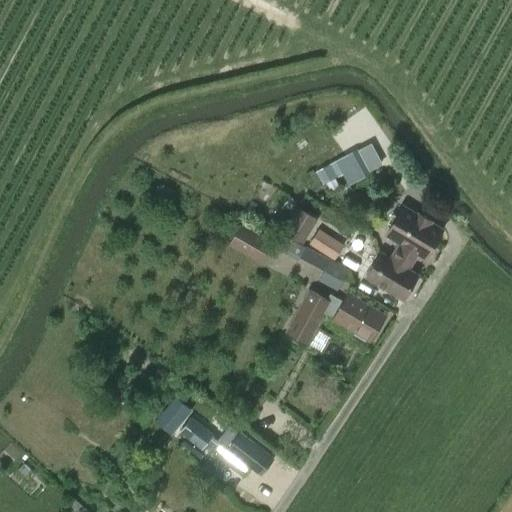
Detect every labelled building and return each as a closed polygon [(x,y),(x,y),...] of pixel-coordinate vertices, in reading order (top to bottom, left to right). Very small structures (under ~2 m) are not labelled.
[(348,154),(361,178),(370,173),(357,149),(348,154)] [(295,200),(287,195),(281,204),(290,209),(295,200)] [(406,269),(415,253),(423,258),(440,229),(428,222),(428,220),(415,213),(414,214),(400,206),(383,235),(397,243),(388,259),(378,253),(364,277),(402,299),(416,275),(406,269)] [(284,234),(303,245),(317,221),(299,210),(284,234)] [(262,266),(274,245),(239,224),(226,245),(262,266)] [(334,260),(343,245),(318,230),(308,245),(334,260)] [(273,249),(295,261),(302,247),(280,235),(273,249)] [(325,269),(318,281),(336,290),(347,271),(304,247),(299,255),(325,269)] [(307,289),(284,334),(305,345),(314,327),(322,313),(331,318),(330,320),(368,343),(384,316),(348,295),(339,310),(327,303),(328,302),(307,289)] [(176,398),(156,422),(172,435),(191,410),(176,398)] [(202,450),(213,434),(191,417),(178,432),(202,450)] [(272,459),(239,434),(228,449),(260,474),(272,459)]
